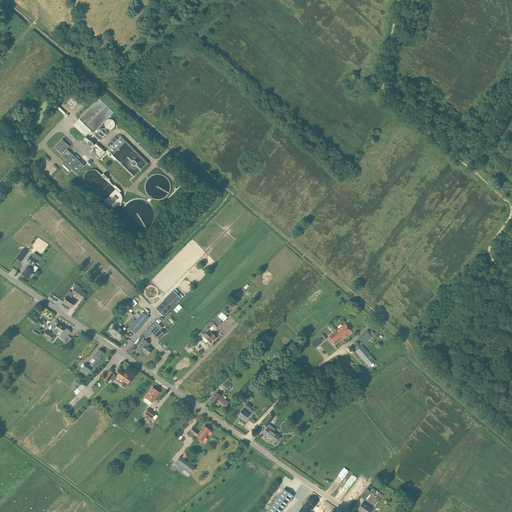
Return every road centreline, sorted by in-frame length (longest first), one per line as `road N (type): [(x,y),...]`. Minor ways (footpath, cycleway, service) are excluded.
road 1 (unclassified): [(348,511),(0,271)]
road 2 (unknown): [(245,439),(335,349)]
